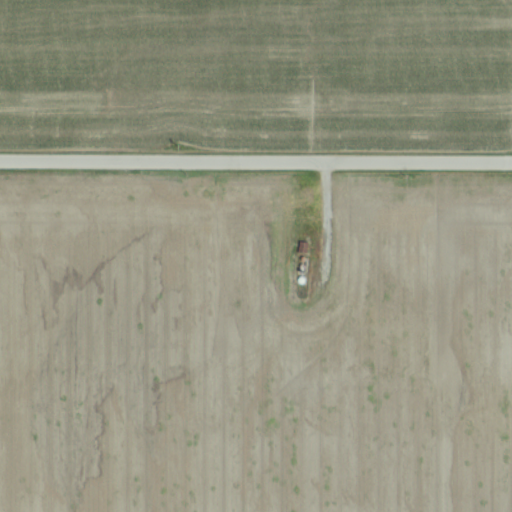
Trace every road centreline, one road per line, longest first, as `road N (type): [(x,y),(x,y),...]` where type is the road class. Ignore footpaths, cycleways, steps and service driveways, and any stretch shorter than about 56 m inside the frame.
road 1 (tertiary): [(511,160),(0,159)]
road 2 (residential): [(321,160),(322,0)]
